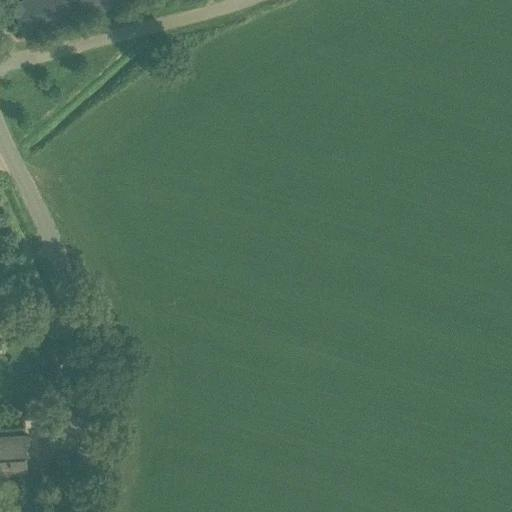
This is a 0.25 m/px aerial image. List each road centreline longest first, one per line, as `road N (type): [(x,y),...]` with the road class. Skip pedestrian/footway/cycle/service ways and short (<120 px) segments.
road 1 (unclassified): [(0,117),(74,302),(83,350),(75,511)]
road 2 (unclassified): [(254,0),(0,64)]
